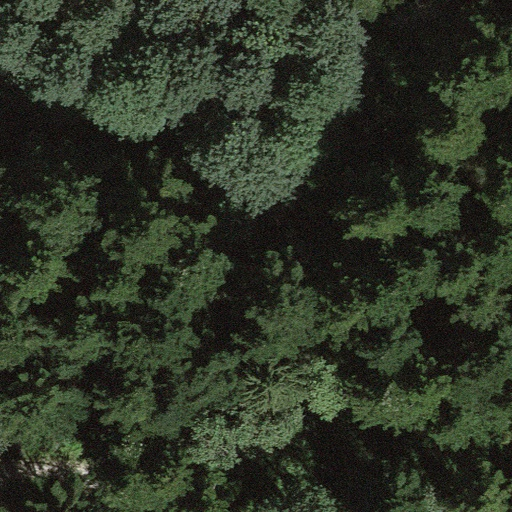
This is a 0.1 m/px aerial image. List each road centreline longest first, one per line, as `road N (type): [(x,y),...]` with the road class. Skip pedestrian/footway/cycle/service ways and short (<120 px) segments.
road 1 (track): [(0,101),(101,111),(168,135),(258,186),(308,242),(328,292),(331,360),(303,511)]
road 2 (track): [(188,511),(113,485),(0,475)]
